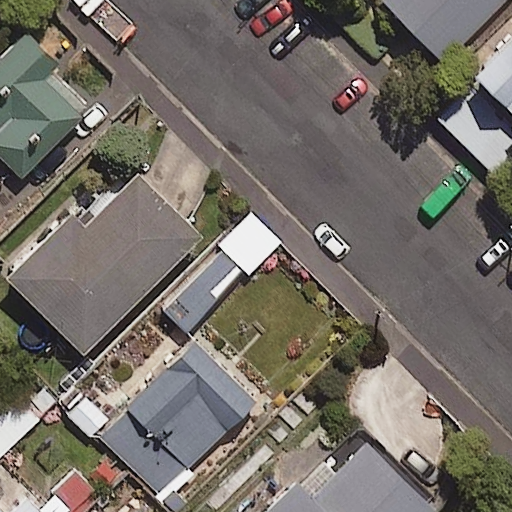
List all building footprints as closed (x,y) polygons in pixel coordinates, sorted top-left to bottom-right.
[(387,0),(437,54),(496,0),(387,0)] [(511,121),(511,15),(466,59),(511,107),(504,113),(511,121)] [(0,153),(19,171),(81,105),(43,69),(54,57),(15,21),(0,36),(0,153)] [(511,128),(468,81),(432,113),(486,171),(511,146),(511,128)] [(194,228),(129,162),(76,214),(60,199),(0,257),(0,264),(77,343),(194,228)] [(21,172),(0,191),(0,214),(5,220),(37,188),(21,172)] [(246,207),(214,237),(217,241),(238,263),(246,270),(278,240),(246,207)] [(238,263),(217,241),(155,300),(177,322),(238,263)] [(253,395),(188,331),(120,400),(125,404),(97,432),(164,498),(191,471),(185,464),(253,395)] [(76,383),(56,404),(88,434),(107,413),(76,383)] [(0,447),(36,414),(20,397),(9,407),(3,400),(0,402),(0,447)] [(418,511),(431,499),(351,418),(295,474),(287,466),(240,511),(418,511)] [(42,501),(2,465),(0,466),(0,511),(56,511),(64,504),(51,492),(42,501)]
